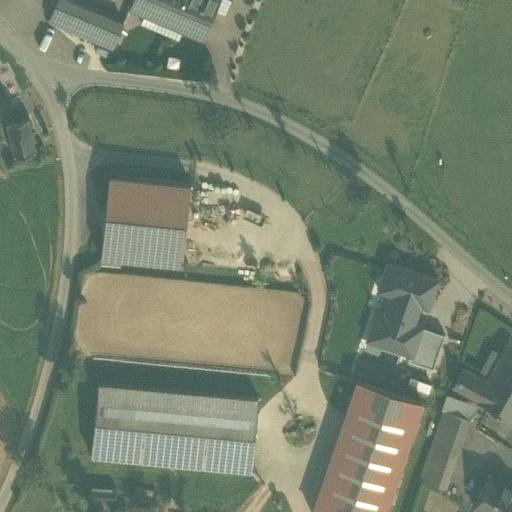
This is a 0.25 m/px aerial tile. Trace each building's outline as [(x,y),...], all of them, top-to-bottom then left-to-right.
[(56,0),(47,24),(111,51),(123,24),(65,0),(56,0)] [(182,0),(131,0),(128,8),(171,26),(182,0)] [(182,0),(171,26),(202,39),(218,0),(182,0)] [(6,125),(13,158),(34,153),(27,120),(6,125)] [(188,183),(108,175),(103,222),(100,256),(181,264),(184,235),(188,183)] [(390,296),(384,315),(376,312),(368,336),(384,341),(382,346),(410,355),(411,356),(421,328),(413,325),(419,306),(428,308),(437,280),(387,263),(377,292),(390,296)] [(444,335),(421,328),(411,356),(410,355),(408,361),(432,369),(444,335)] [(501,357),(490,351),(475,376),(486,382),(501,357)] [(511,363),(501,357),(486,382),(475,376),(462,369),(451,388),(511,422),(511,363)] [(384,511),(422,403),(355,380),(309,511),(384,511)] [(256,397),(96,382),(89,455),(249,470),(256,397)] [(475,405),(445,395),(440,410),(443,412),(467,420),(470,421),(475,405)] [(420,481),(444,489),(467,420),(443,412),(420,481)] [(507,442),(511,431),(511,424),(489,415),(482,431),(507,442)] [(511,511),(511,487),(490,475),(472,506),(482,511),(511,511)]
